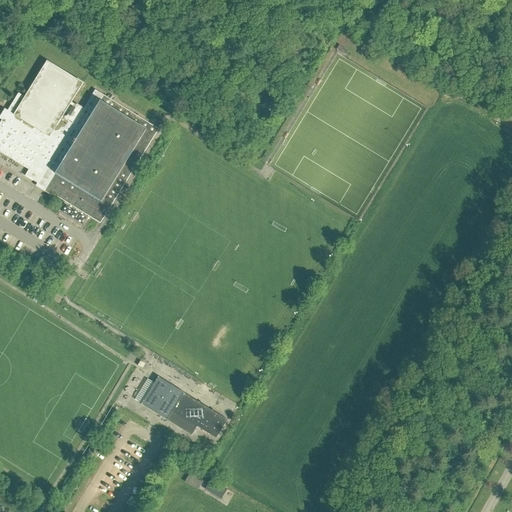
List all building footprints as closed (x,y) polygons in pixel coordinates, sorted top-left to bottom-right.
[(348,51),(339,45),(336,50),(345,56),(348,51)] [(76,81),(47,63),(25,99),(18,95),(7,112),(5,111),(0,118),(0,120),(2,122),(0,124),(0,153),(29,171),(25,177),(38,185),(37,186),(65,203),(66,202),(99,222),(101,219),(102,220),(158,129),(95,91),(84,110),(73,103),(84,85),(77,81),(76,81)] [(511,126),(511,109),(504,105),(497,117),(511,126)] [(49,205),(46,211),(68,224),(72,218),(49,205)] [(185,391),(180,387),(166,379),(159,375),(143,403),(152,408),(168,419),(193,433),(194,432),(198,426),(199,425),(218,436),(229,418),(185,391)] [(124,407),(136,386),(130,383),(118,403),(124,407)] [(198,490),(204,481),(190,473),(185,482),(198,490)] [(222,500),(228,490),(211,479),(205,490),(222,500)]
